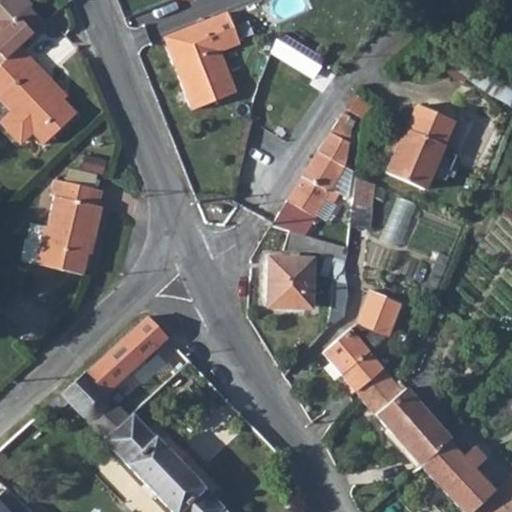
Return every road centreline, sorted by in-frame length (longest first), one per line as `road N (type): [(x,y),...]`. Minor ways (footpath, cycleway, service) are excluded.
road 1 (residential): [(199,269),(254,230),(335,106),(438,1)]
road 2 (residential): [(88,0),(199,269)]
road 3 (residential): [(199,269),(332,511)]
road 4 (residential): [(0,419),(121,310),(199,269)]
